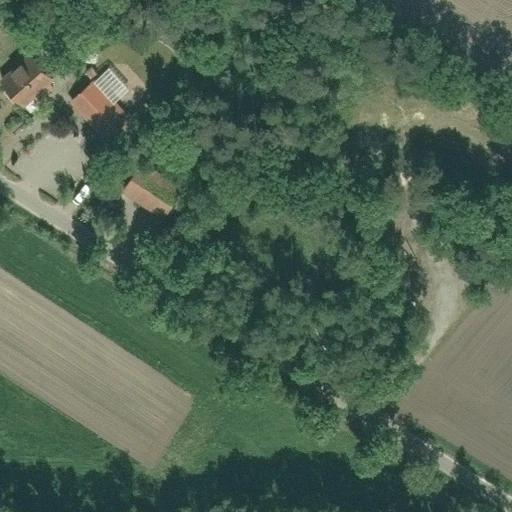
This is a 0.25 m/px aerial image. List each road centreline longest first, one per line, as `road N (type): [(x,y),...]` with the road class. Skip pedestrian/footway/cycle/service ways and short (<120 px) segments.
road 1 (unclassified): [(0,180),(511,507)]
road 2 (track): [(362,412),(402,379),(441,327),(436,271)]
